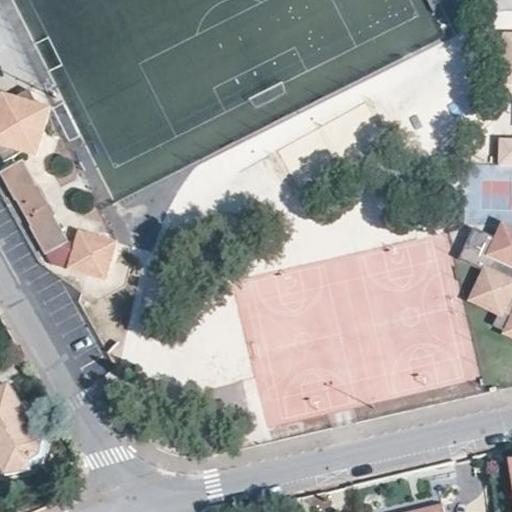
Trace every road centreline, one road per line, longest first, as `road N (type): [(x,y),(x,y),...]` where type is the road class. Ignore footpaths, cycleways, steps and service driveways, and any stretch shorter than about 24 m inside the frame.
road 1 (residential): [(137,504),(511,420)]
road 2 (residential): [(0,272),(137,504)]
